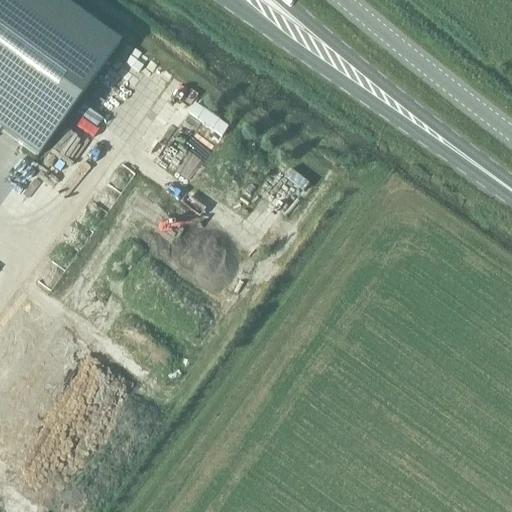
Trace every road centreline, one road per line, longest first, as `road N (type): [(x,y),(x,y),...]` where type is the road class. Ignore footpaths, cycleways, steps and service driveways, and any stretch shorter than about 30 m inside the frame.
road 1 (unclassified): [(343,0),(511,132)]
road 2 (primary): [(232,0),(410,117)]
road 3 (primary): [(410,117),(280,0)]
road 4 (unknown): [(0,229),(45,307),(89,336)]
road 5 (primary): [(511,191),(410,117)]
